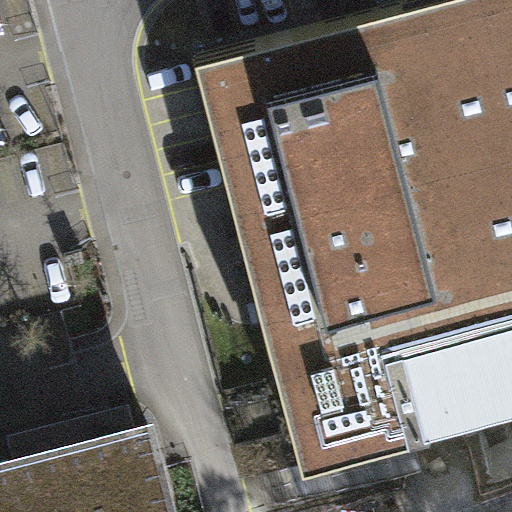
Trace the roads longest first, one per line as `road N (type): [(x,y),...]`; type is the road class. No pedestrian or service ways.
road 1 (residential): [(87,0),(225,511)]
road 2 (unknown): [(0,397),(180,342)]
